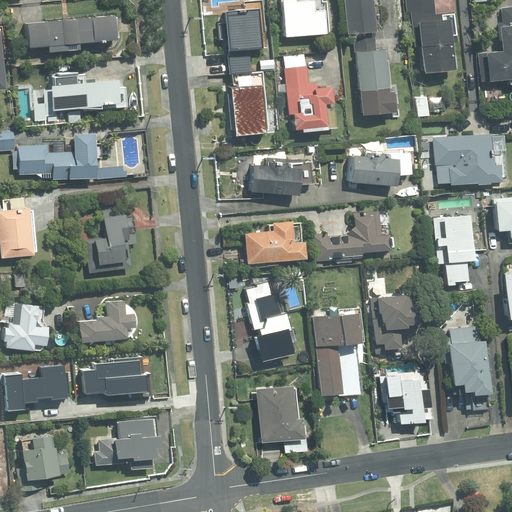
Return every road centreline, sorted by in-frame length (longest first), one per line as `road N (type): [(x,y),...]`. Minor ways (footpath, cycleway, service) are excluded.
road 1 (residential): [(170,0),(210,492)]
road 2 (residential): [(210,492),(511,449)]
